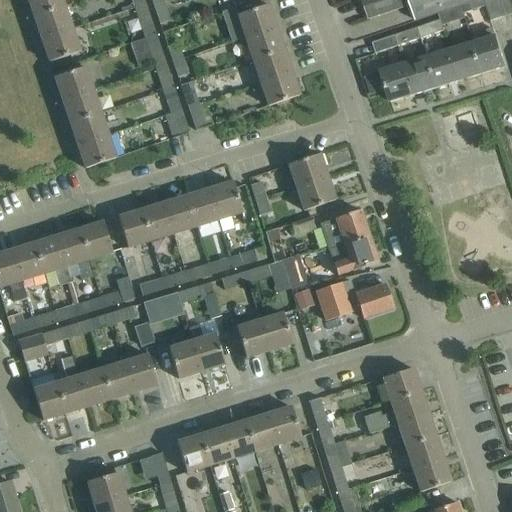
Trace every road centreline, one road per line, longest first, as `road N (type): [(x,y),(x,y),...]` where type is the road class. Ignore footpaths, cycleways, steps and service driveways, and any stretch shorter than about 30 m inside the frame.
road 1 (residential): [(42,464),(435,340)]
road 2 (residential): [(0,227),(355,115)]
road 3 (unclassified): [(435,340),(355,115)]
road 4 (unclassified): [(492,511),(435,340)]
road 5 (unclassified): [(355,115),(315,0)]
